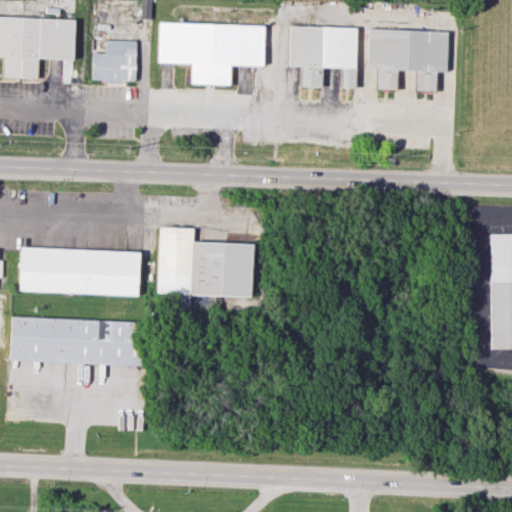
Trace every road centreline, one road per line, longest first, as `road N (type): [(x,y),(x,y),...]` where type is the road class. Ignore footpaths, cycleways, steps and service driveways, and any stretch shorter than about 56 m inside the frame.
road 1 (trunk): [(0,463),(511,487)]
road 2 (trunk): [(511,184),(0,168)]
